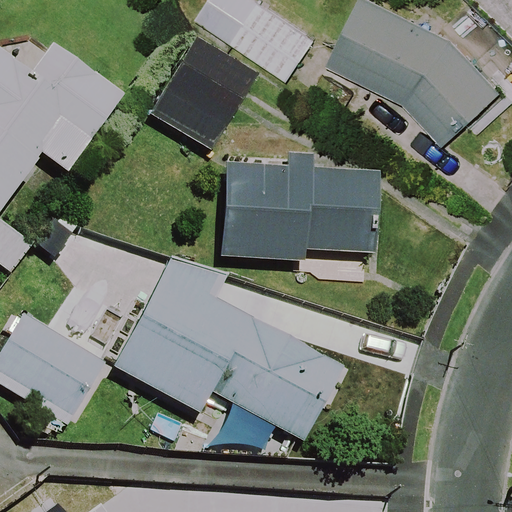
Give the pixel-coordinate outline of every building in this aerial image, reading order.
[(314,42),(253,0),(209,0),(194,22),(284,85),(314,42)] [(500,95),(451,41),(366,0),(359,0),(325,67),(401,106),(442,150),(500,95)] [(250,82),(188,45),(141,121),(203,158),(250,82)] [(116,105),(45,52),(22,82),(0,65),(0,205),(32,163),(58,183),(116,105)] [(145,165),(118,143),(100,165),(127,187),(145,165)] [(305,177),(306,162),(279,161),(279,175),(217,171),(212,267),(296,271),(297,260),(365,263),(369,180),(305,177)] [(23,254),(0,236),(0,276),(3,279),(23,254)] [(220,283),(164,265),(104,379),(191,423),(202,402),(295,450),(334,373),(207,309),(220,283)] [(98,370),(17,321),(0,348),(0,396),(60,433),(98,370)]
